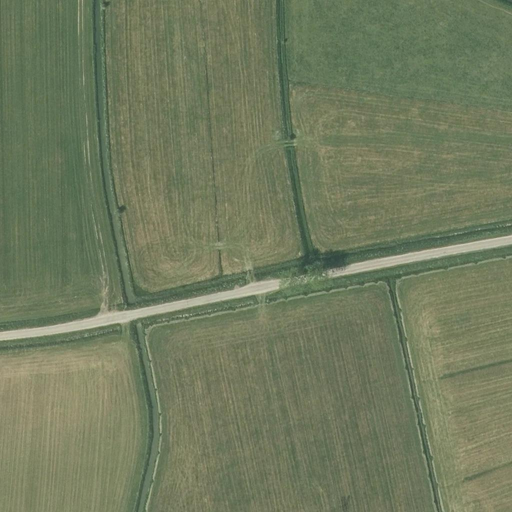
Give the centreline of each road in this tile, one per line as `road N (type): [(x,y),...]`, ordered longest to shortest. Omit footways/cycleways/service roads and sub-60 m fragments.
road 1 (unclassified): [(0,336),(511,240)]
road 2 (track): [(124,317),(141,435),(123,511)]
